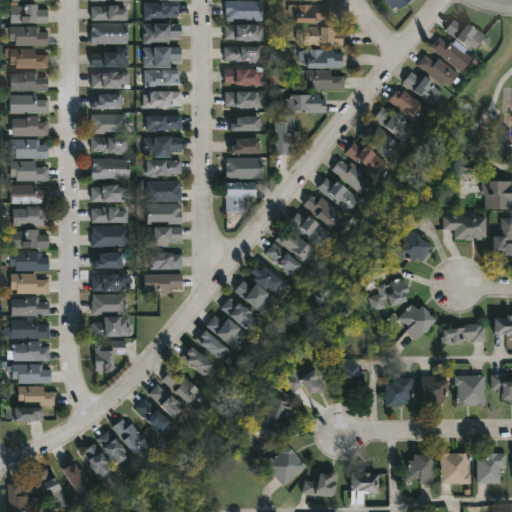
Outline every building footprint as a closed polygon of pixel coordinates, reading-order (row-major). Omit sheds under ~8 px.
[(10,23),(10,0),(46,0),(46,2),(47,2),(47,22),(10,23)] [(260,0),(260,20),(223,20),(223,0),(260,0)] [(383,0),(408,0),(394,12),(383,0)] [(143,19),(143,2),(178,2),(178,19),(143,19)] [(330,21),(292,21),(292,3),(330,3),(330,21)] [(126,20),(90,20),(90,6),(126,6),(126,20)] [(443,31),(454,16),(483,36),(472,51),(443,31)] [(126,44),(89,44),(89,23),(126,23),(126,44)] [(141,42),(141,23),(179,23),(179,42),(141,42)] [(261,24),(261,40),(223,40),(223,24),(261,24)] [(47,45),(8,45),(8,27),(47,27),(47,45)] [(300,27),(341,27),(341,45),(300,45),(300,27)] [(469,60),(460,72),(429,47),(439,35),(469,60)] [(223,62),(223,46),(258,46),(258,62),(223,62)] [(142,47),(179,47),(179,66),(142,66),(142,47)] [(46,67),(8,68),(8,49),(46,48),(46,67)] [(126,66),(89,66),(89,48),(126,48),(126,66)] [(341,66),(292,66),(292,50),(341,50),(341,66)] [(426,51),(456,76),(445,89),(415,64),(426,51)] [(259,85),(223,85),(223,68),(259,68),(259,85)] [(143,86),(143,69),(178,69),(178,86),(143,86)] [(401,81),(413,69),(442,94),(430,107),(401,81)] [(341,88),(296,88),(296,71),(341,71),(341,88)] [(9,91),(9,72),(47,72),(47,91),(9,91)] [(90,89),(90,72),(126,72),(126,89),(90,89)] [(428,111),(419,123),(388,100),(397,87),(428,111)] [(143,91),(179,91),(179,108),(143,108),(143,91)] [(261,91),(261,107),(223,107),(223,91),(261,91)] [(91,94),(121,94),(121,109),(91,109),(91,94)] [(47,95),(47,113),(9,113),(9,95),(47,95)] [(324,112),(285,112),(285,95),(324,95),(324,112)] [(373,116),(385,103),(415,130),(403,143),(373,116)] [(91,133),(91,114),(124,114),(124,133),(91,133)] [(179,130),(145,130),(145,115),(179,115),(179,130)] [(259,116),(259,131),(228,131),(228,116),(259,116)] [(11,118),(47,118),(47,136),(11,136),(11,118)] [(274,155),(274,121),(291,121),(291,155),(274,155)] [(399,145),(388,159),(359,135),(370,121),(399,145)] [(126,137),(126,154),(90,154),(90,137),(126,137)] [(180,137),(180,156),(143,156),(143,137),(180,137)] [(228,154),(228,138),(259,138),(259,154),(228,154)] [(9,140),(47,140),(47,158),(9,158),(9,140)] [(344,154),(377,178),(387,165),(354,141),(344,154)] [(332,168),(344,156),(371,183),(360,195),(332,168)] [(224,158),(261,158),(261,178),(224,178),(224,158)] [(127,179),(91,179),(91,159),(127,159),(127,179)] [(179,160),(179,176),(145,176),(145,160),(179,160)] [(47,180),(9,180),(9,162),(47,162),(47,180)] [(359,199),(348,213),(317,188),(328,174),(359,199)] [(511,208),(483,208),(483,180),(511,180),(511,208)] [(180,201),(146,201),(146,181),(180,181),(180,201)] [(243,200),(243,212),(224,212),(224,182),(255,182),(255,200),(243,200)] [(47,203),(10,203),(9,185),(47,185),(47,203)] [(90,202),(90,185),(127,185),(127,202),(90,202)] [(342,217),(330,229),(304,203),(316,191),(342,217)] [(180,204),(180,223),(146,223),(146,204),(180,204)] [(11,226),(11,207),(46,207),(46,226),(11,226)] [(127,207),(127,222),(89,222),(89,207),(127,207)] [(289,222),(300,209),(330,234),(319,247),(289,222)] [(454,229),(443,229),(443,216),(486,216),(486,239),(454,239),(454,229)] [(511,255),(493,255),(493,235),(503,235),(503,218),(511,218),(511,255)] [(127,246),(91,246),(91,226),(127,226),(127,246)] [(181,227),(181,245),(144,245),(144,227),(181,227)] [(293,276),(265,253),(286,227),(315,250),(304,264),(303,263),(293,276)] [(395,249),(410,228),(433,244),(418,265),(395,249)] [(10,248),(10,230),(47,230),(47,248),(10,248)] [(47,270),(9,270),(9,252),(47,252),(47,270)] [(122,253),(122,268),(91,268),(91,253),(122,253)] [(181,253),(181,268),(144,268),(144,253),(181,253)] [(234,291),(247,275),(246,275),(258,260),(284,282),(272,295),(277,299),(263,315),(234,291)] [(9,274),(47,274),(47,292),(9,292),(9,274)] [(126,274),(126,291),(91,290),(91,274),(126,274)] [(143,291),(143,274),(180,274),(180,291),(143,291)] [(373,311),(369,297),(379,294),(377,285),(404,277),(411,300),(373,311)] [(126,316),(128,316),(128,337),(91,336),(91,317),(91,295),(126,295),(126,316)] [(249,331),(220,308),(230,296),(259,319),(249,331)] [(47,315),(10,315),(10,297),(47,297),(47,315)] [(418,309),(421,306),(435,319),(416,339),(396,320),(412,303),(418,309)] [(245,333),(234,348),(206,327),(217,312),(245,333)] [(511,335),(494,335),(494,316),(511,316),(511,335)] [(47,338),(9,338),(9,320),(47,320),(47,338)] [(485,341),(441,345),(439,327),(483,323),(485,341)] [(195,341),(204,330),(227,349),(218,360),(195,341)] [(94,341),(124,341),(124,354),(113,354),(113,371),(94,371),(94,341)] [(11,360),(11,343),(48,343),(48,360),(11,360)] [(214,366),(205,376),(182,356),(190,346),(214,366)] [(336,359),(362,359),(362,389),(336,389),(336,359)] [(50,384),(50,370),(41,370),(41,365),(28,365),(27,367),(10,367),(10,383),(50,384)] [(187,405),(163,377),(176,367),(199,395),(187,405)] [(305,384),(293,389),(290,382),(318,371),(325,389),(309,396),(305,384)] [(483,375),(484,403),(455,404),(454,376),(483,375)] [(447,406),(420,406),(420,377),(447,377),(447,406)] [(384,406),(384,379),(410,379),(410,406),(384,406)] [(511,402),(500,402),(500,381),(511,381),(511,402)] [(173,419),(148,394),(158,384),(183,409),(173,419)] [(44,387),(44,391),(55,391),(55,405),(41,405),(41,421),(4,420),(4,405),(16,405),(17,387),(44,387)] [(260,425),(269,396),(293,404),(284,433),(260,425)] [(159,433),(134,408),(145,398),(170,423),(159,433)] [(148,445),(135,456),(112,427),(126,416),(148,445)] [(131,460),(118,470),(96,439),(109,430),(131,460)] [(81,452),(94,443),(114,470),(102,480),(81,452)] [(283,486),(266,464),(289,446),(306,468),(283,486)] [(439,483),(439,453),(468,453),(468,483),(439,483)] [(503,453),(503,482),(475,482),(475,453),(503,453)] [(406,483),(406,455),(432,455),(432,483),(406,483)] [(93,490),(80,498),(62,468),(75,460),(93,490)] [(64,507),(46,511),(38,473),(56,469),(64,507)] [(307,479),(315,483),(321,470),(339,479),(328,501),(302,488),(307,479)] [(350,491),(350,473),(377,473),(377,491),(350,491)] [(28,511),(7,511),(7,483),(21,483),(21,494),(28,494),(28,511)]
